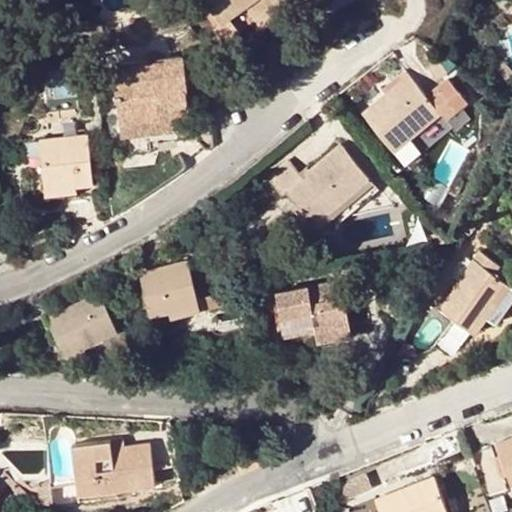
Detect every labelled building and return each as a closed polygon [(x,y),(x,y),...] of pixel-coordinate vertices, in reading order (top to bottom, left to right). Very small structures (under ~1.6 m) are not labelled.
[(208,0),(223,20),(231,14),(247,3),(256,16),(272,5),(274,8),(284,0),(208,0)] [(242,29),(258,18),(256,16),(247,3),(231,14),(242,29)] [(279,15),(274,8),(272,5),(256,16),(258,18),(264,26),(279,15)] [(242,29),(231,14),(223,20),(215,26),(226,40),(242,29)] [(185,54),(115,62),(125,154),(152,150),(151,141),(193,136),(187,88),(190,88),(185,54)] [(387,93),(365,112),(396,150),(417,132),(442,112),(447,118),(459,108),(468,101),(449,77),(440,86),(428,95),(410,74),(404,79),(387,93)] [(383,88),(387,93),(404,79),(400,75),(383,88)] [(422,139),(447,118),(442,112),(417,132),(422,139)] [(41,139),(47,188),(72,185),(95,182),(90,134),(41,139)] [(291,160),(270,177),(284,193),(289,190),(316,222),(319,221),(372,177),(344,144),(305,176),(291,160)] [(372,177),(319,221),(324,228),(328,225),(332,230),(382,189),(372,177)] [(73,194),(72,185),(47,188),(35,189),(36,198),(73,194)] [(430,233),(432,243),(442,241),(441,231),(430,233)] [(477,331),(489,316),(511,285),(511,272),(502,265),(495,273),(490,269),(495,261),(480,250),(442,305),(477,331)] [(152,313),(170,308),(200,300),(197,285),(190,260),(141,273),(152,313)] [(502,265),(495,261),(490,269),(495,273),(502,265)] [(221,279),(197,285),(200,300),(203,309),(227,303),(221,279)] [(287,335),(318,329),(351,322),(343,279),(279,292),(287,335)] [(497,322),(511,300),(511,285),(489,316),(497,322)] [(67,353),(86,344),(120,330),(102,291),(49,315),(67,353)] [(203,309),(200,300),(170,308),(172,316),(203,309)] [(351,322),(318,329),(320,341),(353,334),(351,322)] [(126,328),(120,330),(86,344),(90,359),(132,350),(126,328)] [(511,436),(498,442),(511,478),(511,436)] [(152,441),(125,444),(114,445),(113,439),(74,444),(81,499),(119,494),(118,488),(157,483),(152,441)] [(7,471),(2,476),(0,478),(0,488),(1,489),(7,481),(22,494),(26,489),(7,471)] [(450,511),(437,475),(378,497),(383,511),(450,511)] [(41,503),(56,501),(53,482),(40,487),(41,503)]
